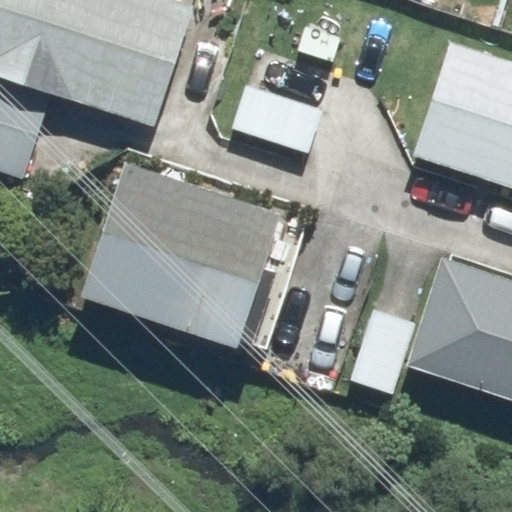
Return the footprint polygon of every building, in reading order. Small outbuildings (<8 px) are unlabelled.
[(180,8),(154,0),(0,0),(0,175),(15,180),(43,97),(140,128),(180,8)] [(511,72),(439,48),(403,160),(511,195),(511,72)] [(319,115),(240,87),(225,131),(303,159),(319,115)] [(273,219),(117,168),(71,308),(226,359),(273,219)] [(511,289),(431,263),(396,370),(511,407),(511,289)] [(364,311),(340,383),(383,397),(406,325),(364,311)]
